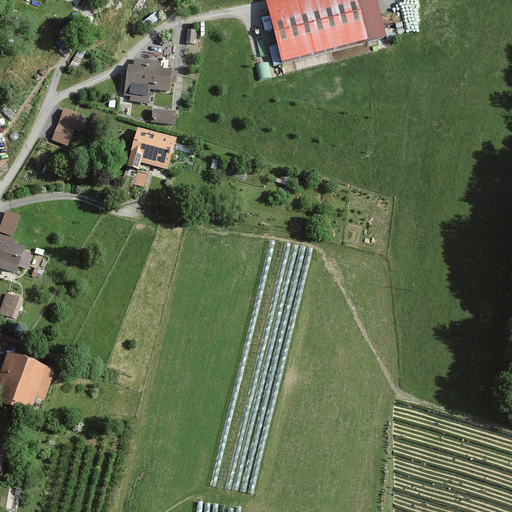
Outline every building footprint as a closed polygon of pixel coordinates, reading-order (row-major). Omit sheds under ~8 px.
[(278,0),(267,3),(282,65),(386,39),(376,0),(278,0)] [(195,32),(187,31),(186,44),(194,45),(195,32)] [(270,47),(274,65),(280,64),(276,46),(270,47)] [(149,90),(169,93),(172,73),(160,71),(161,65),(135,62),(134,69),(129,69),(126,95),(132,96),(132,100),(148,102),(149,90)] [(269,64),(260,64),(261,78),(270,78),(269,64)] [(52,141),(67,147),(80,116),(65,110),(52,141)] [(176,114),(153,111),(152,123),(175,126),(176,114)] [(167,170),(175,145),(139,135),(129,168),(139,171),(142,163),(167,170)] [(192,149),(178,144),(176,150),(190,154),(192,149)] [(134,186),(136,171),(126,170),(123,184),(134,186)] [(147,177),(139,175),(134,185),(145,188),(147,177)] [(6,213),(0,229),(0,233),(13,238),(20,218),(6,213)] [(0,269),(16,275),(25,251),(14,247),(16,243),(0,236),(0,269)] [(23,302),(7,296),(0,314),(16,320),(23,302)] [(55,373),(9,356),(0,379),(0,384),(2,386),(0,391),(0,404),(30,416),(37,398),(44,401),(55,373)] [(9,488),(5,511),(16,511),(20,490),(9,488)]
